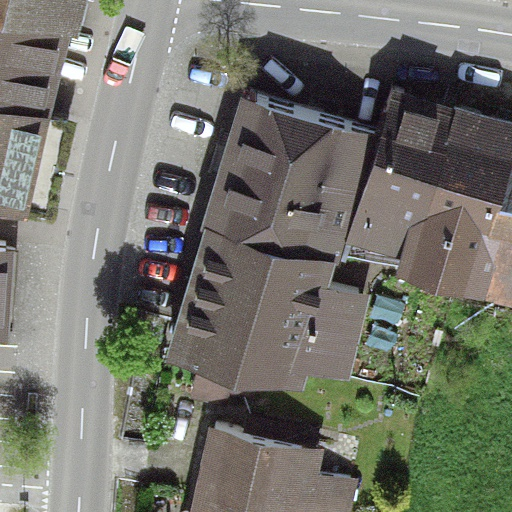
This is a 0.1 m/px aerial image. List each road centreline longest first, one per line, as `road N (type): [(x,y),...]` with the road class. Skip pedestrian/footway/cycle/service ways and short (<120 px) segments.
road 1 (secondary): [(79,484),(100,208),(150,0)]
road 2 (secondary): [(511,36),(168,0)]
